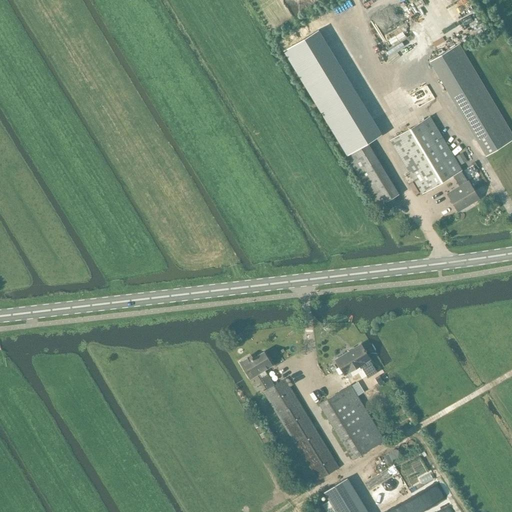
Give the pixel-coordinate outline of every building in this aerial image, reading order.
[(319,29),(284,51),(347,154),(367,142),(382,133),(319,29)] [(431,60),(487,155),(511,140),(511,138),(459,48),(457,45),(431,60)] [(430,117),(390,140),(422,194),(452,175),(461,170),(430,117)] [(367,142),(346,155),(378,207),(399,194),(367,142)] [(461,170),(452,175),(460,187),(448,195),(457,211),(478,198),(469,182),(468,183),(461,170)] [(335,360),(344,375),(359,365),(367,378),(377,372),(369,359),(370,359),(361,345),(335,360)] [(251,356),(240,362),(249,378),(256,374),(266,390),(274,385),(264,369),(272,365),(264,352),(253,359),(251,356)] [(266,390),(263,392),(317,480),(338,468),(284,379),(274,385),(266,390)] [(319,404),(352,459),(384,440),(350,385),(319,404)] [(347,511),(362,503),(347,479),(323,492),(329,501),(322,505),(326,511),(347,511)] [(367,511),(362,503),(347,511),(367,511)]
